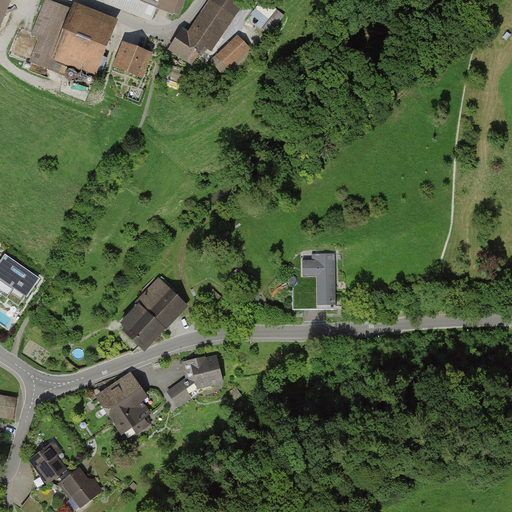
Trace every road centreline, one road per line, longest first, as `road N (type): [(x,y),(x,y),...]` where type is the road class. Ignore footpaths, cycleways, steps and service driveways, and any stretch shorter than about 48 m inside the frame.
road 1 (unclassified): [(41,386),(202,336),(511,319)]
road 2 (residential): [(79,0),(173,31),(203,0)]
